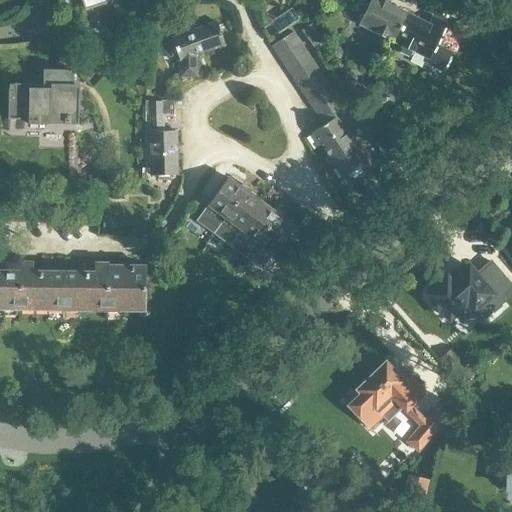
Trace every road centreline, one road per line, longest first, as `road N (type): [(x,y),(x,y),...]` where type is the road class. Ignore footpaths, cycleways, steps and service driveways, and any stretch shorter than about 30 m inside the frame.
road 1 (residential): [(200,414),(367,249),(511,139)]
road 2 (residential): [(200,414),(115,437),(0,440)]
